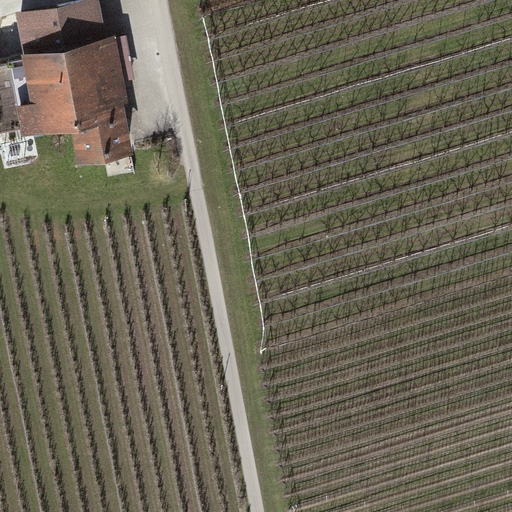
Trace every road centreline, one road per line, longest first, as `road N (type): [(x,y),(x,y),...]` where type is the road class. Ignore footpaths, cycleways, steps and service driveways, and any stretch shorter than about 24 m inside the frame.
road 1 (track): [(188,130),(258,511)]
road 2 (track): [(188,130),(158,0)]
